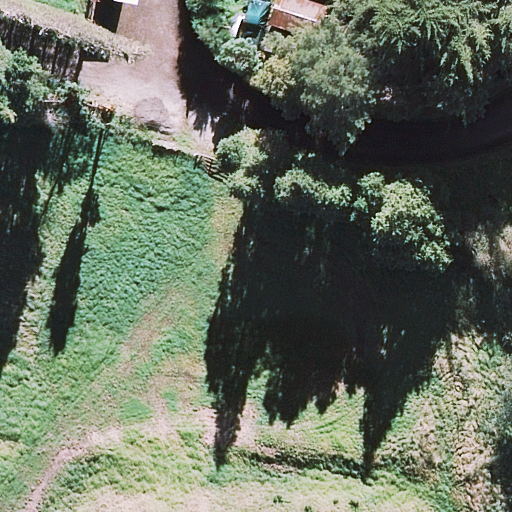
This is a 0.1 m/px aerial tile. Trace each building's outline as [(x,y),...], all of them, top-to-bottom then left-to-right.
[(341,9),(313,0),(280,0),(272,25),(329,45),(341,9)] [(134,184),(34,170),(29,203),(129,217),(134,184)] [(391,278),(309,251),(301,274),(383,301),(391,278)] [(280,285),(255,278),(248,304),(272,311),(300,319),(337,329),(345,303),(307,293),(280,285)] [(287,393),(231,391),(229,447),(243,448),(242,461),(326,465),(327,435),(285,433),(287,393)]
